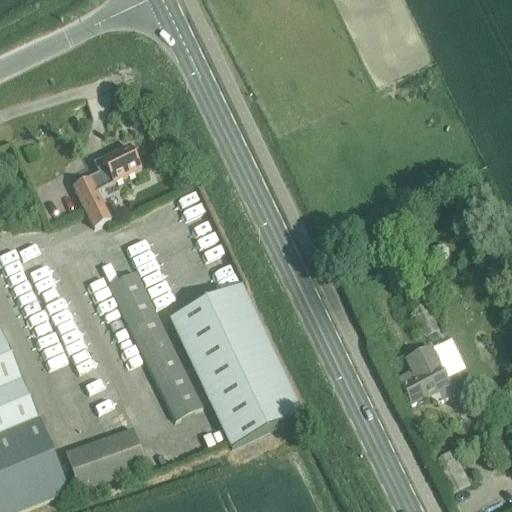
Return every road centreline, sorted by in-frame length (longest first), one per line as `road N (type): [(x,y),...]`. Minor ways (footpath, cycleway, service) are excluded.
road 1 (secondary): [(406,511),(160,0)]
road 2 (unknown): [(0,248),(40,243),(63,260),(127,402),(128,416),(112,430),(77,432),(21,341)]
road 3 (unclassified): [(0,71),(149,0)]
